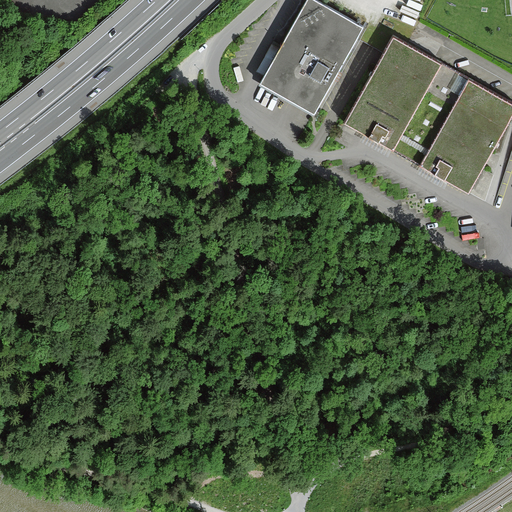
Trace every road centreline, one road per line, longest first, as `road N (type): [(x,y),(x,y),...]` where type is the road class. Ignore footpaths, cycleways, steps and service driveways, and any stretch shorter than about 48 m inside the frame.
road 1 (track): [(214,46),(189,69),(297,511)]
road 2 (motorway): [(0,161),(191,0)]
road 3 (track): [(217,511),(130,481),(0,451)]
road 4 (motorway): [(156,0),(0,131)]
